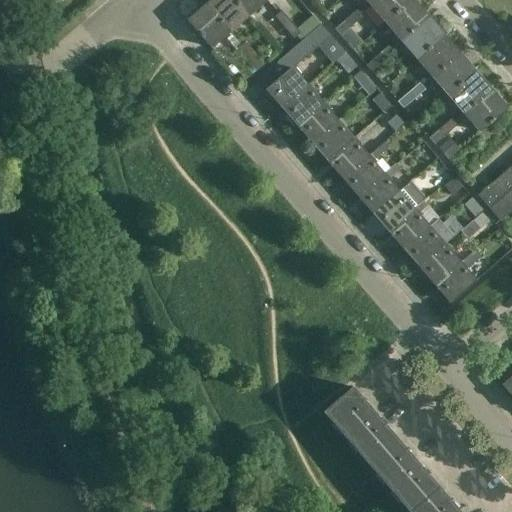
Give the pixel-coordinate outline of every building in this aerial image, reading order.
[(231,32),(232,32),(250,16),(236,0),(214,0),(209,5),(231,32)] [(236,0),(250,16),(268,0),(236,0)] [(377,0),(371,5),(387,24),(413,0),(377,0)] [(429,19),(413,0),(387,24),(403,42),(429,19)] [(213,48),(231,32),(209,5),(190,21),(213,48)] [(364,17),(361,14),(358,10),(347,20),(353,27),(364,17)] [(285,29),(292,23),(283,11),(280,14),(276,17),(285,29)] [(445,36),(429,19),(403,42),(418,60),(419,60),(445,37),(445,36)] [(342,36),(353,27),(347,20),(336,30),(342,36)] [(285,29),(295,40),(302,34),(292,23),(285,29)] [(268,90),(283,108),(310,84),(295,67),(331,37),(321,25),(259,79),(268,90)] [(240,47),(231,36),(227,40),(236,51),(240,47)] [(461,55),(445,37),(419,60),(434,78),(461,55)] [(240,49),(249,60),(256,54),(247,43),(244,46),(240,49)] [(379,56),(385,63),(396,54),(389,47),(379,56)] [(249,60),(259,71),(266,65),(256,54),(249,60)] [(475,72),(461,55),(434,78),(450,97),(477,74),(476,72),(475,72)] [(349,56),(340,64),(349,74),(358,67),(349,56)] [(373,73),(385,63),(379,56),(367,66),(373,73)] [(358,80),(371,96),(379,89),(366,73),(358,80)] [(492,92),(477,74),(450,97),(466,115),(492,92)] [(410,93),(416,100),(427,90),(421,83),(410,93)] [(326,102),(313,87),(310,84),(283,108),(290,116),(287,118),(294,126),(297,124),(299,126),(326,102)] [(508,111),(492,92),(466,115),(482,134),(508,111)] [(405,109),(416,100),(410,93),(399,102),(405,109)] [(372,101),(383,114),(392,107),(381,94),(372,101)] [(328,105),(326,102),(299,126),(314,144),(341,120),(328,105)] [(404,124),(396,115),(387,124),(395,132),(404,124)] [(356,138),(341,120),(314,144),(329,161),(356,138)] [(442,129),(448,136),(458,127),(452,120),(442,129)] [(436,146),(448,136),(442,129),(430,139),(436,146)] [(357,139),(356,138),(329,161),(345,179),(371,156),(357,139)] [(449,161),(460,152),(450,141),(440,150),(449,161)] [(358,195),(360,197),(387,174),(375,160),(389,148),(385,144),(371,156),(345,179),(358,195)] [(396,166),(387,174),(360,197),(375,214),(402,191),(392,180),(402,172),(396,166)] [(511,189),(511,168),(502,177),(511,189)] [(455,177),(445,185),(452,193),(462,185),(455,177)] [(502,222),(511,213),(511,189),(502,177),(480,196),(502,222)] [(391,232),(418,209),(407,197),(422,184),(417,178),(402,191),(375,214),(391,232)] [(475,218),(483,211),(472,198),(464,206),(475,218)] [(404,248),(406,250),(433,227),(441,221),(425,203),(418,209),(391,232),(404,248)] [(490,222),(482,213),(473,221),(481,230),(490,222)] [(433,227),(406,250),(421,267),(448,244),(433,227)] [(463,261),(448,244),(421,267),(436,285),(463,261)] [(463,261),(436,285),(452,303),(479,280),(469,268),(482,257),(476,251),(463,261)] [(368,463),(397,438),(354,388),(325,413),(368,463)] [(412,511),(440,488),(397,438),(368,463),(410,511),(412,511)] [(461,511),(440,488),(412,511),(461,511)]
